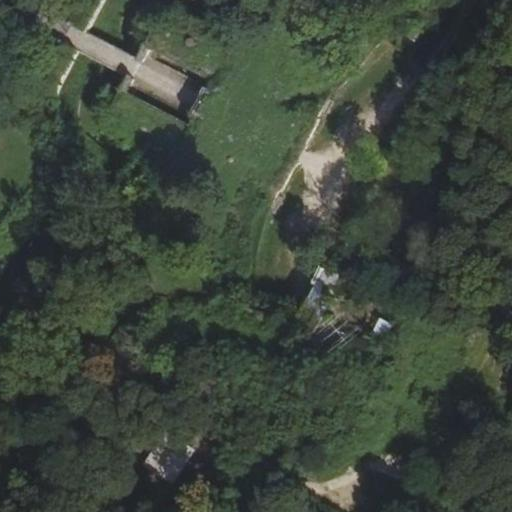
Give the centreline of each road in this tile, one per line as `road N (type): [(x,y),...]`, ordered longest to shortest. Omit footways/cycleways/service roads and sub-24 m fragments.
road 1 (track): [(338,165),(297,249),(290,304),(224,438),(236,454),(351,511)]
road 2 (track): [(469,0),(425,68),(338,165),(304,153)]
